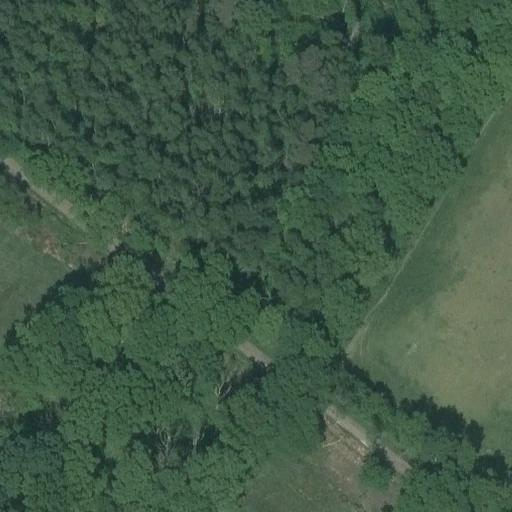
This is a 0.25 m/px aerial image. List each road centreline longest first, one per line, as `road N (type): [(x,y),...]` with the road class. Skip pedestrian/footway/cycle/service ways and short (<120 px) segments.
road 1 (track): [(270,380),(0,169)]
road 2 (track): [(465,511),(270,380)]
